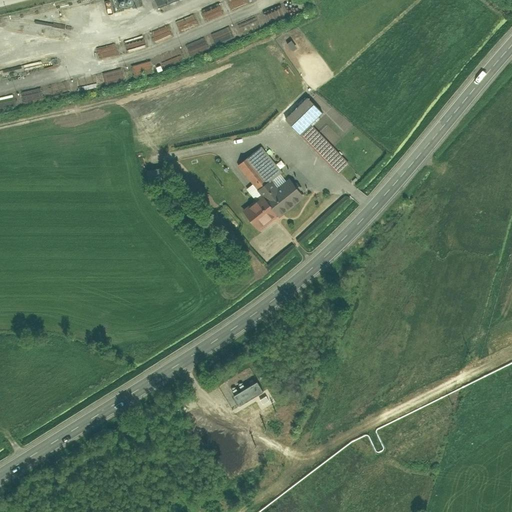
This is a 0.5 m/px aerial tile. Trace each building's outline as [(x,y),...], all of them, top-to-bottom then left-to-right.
[(157,0),(161,8),(179,0),(157,0)] [(221,5),(203,12),(207,21),(224,13),(221,5)] [(152,34),(156,43),(174,36),(170,26),(152,34)] [(99,59),(118,54),(116,44),(96,49),(99,59)] [(150,60),(131,65),(134,77),(154,72),(150,60)] [(105,81),(123,79),(122,69),(104,71),(105,81)] [(95,81),(78,84),(79,91),(96,88),(95,81)] [(312,97),(289,116),(306,135),(316,124),(327,114),(312,97)] [(316,124),(306,135),(343,170),(353,160),(316,124)] [(265,146),(240,165),(259,191),(285,172),(265,146)] [(148,169),(148,185),(165,184),(164,168),(148,169)] [(294,177),(248,211),(261,229),(307,195),(294,177)] [(258,382),(234,396),(241,406),(264,392),(258,382)] [(269,401),(266,396),(260,400),(263,405),(269,401)] [(190,418),(201,412),(198,407),(187,413),(190,418)]
